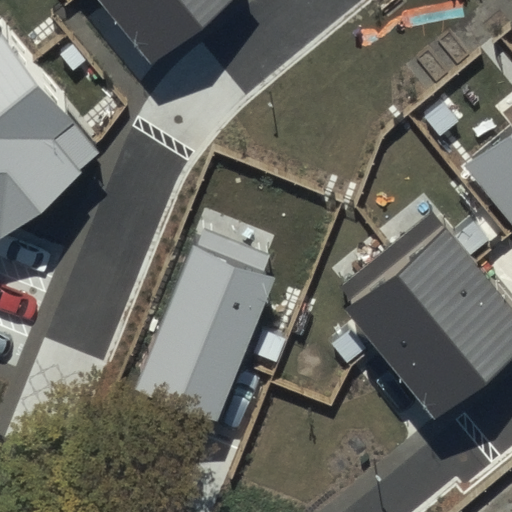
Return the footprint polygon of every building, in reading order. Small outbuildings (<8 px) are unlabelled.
[(206,0),(110,0),(150,47),(206,0)] [(0,196),(86,129),(0,19),(0,196)] [(511,122),(470,157),(511,207),(511,122)] [(511,331),(511,302),(440,215),(342,296),(429,400),(511,331)] [(277,277),(191,243),(136,381),(222,415),(277,277)]
